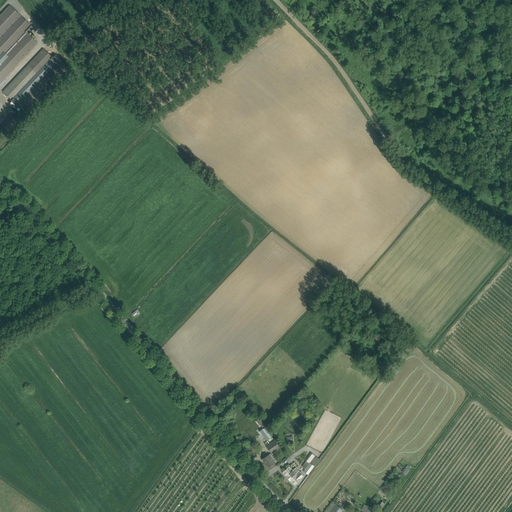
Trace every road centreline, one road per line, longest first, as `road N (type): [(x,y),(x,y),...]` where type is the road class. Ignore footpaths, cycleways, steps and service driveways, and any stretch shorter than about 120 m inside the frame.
road 1 (tertiary): [(292,511),(0,184)]
road 2 (track): [(511,234),(406,164),(341,66),(277,0)]
